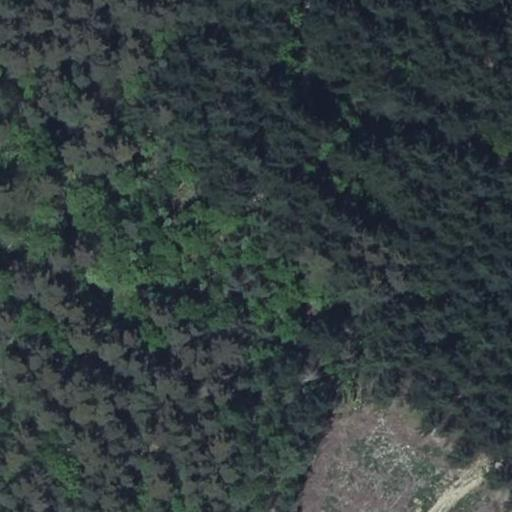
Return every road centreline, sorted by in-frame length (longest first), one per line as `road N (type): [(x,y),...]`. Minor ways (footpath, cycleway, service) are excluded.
road 1 (track): [(327,0),(300,74),(240,353),(273,511)]
road 2 (track): [(300,74),(511,149)]
